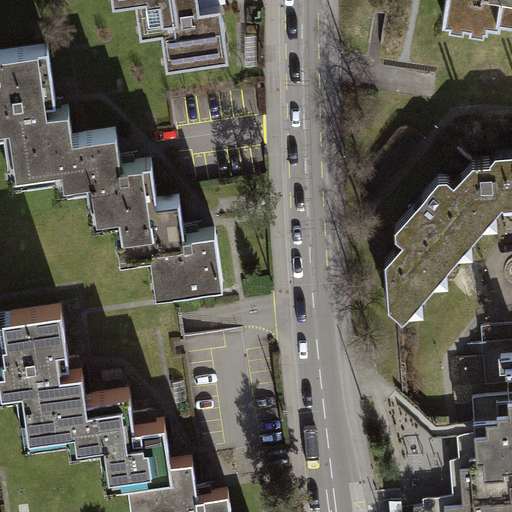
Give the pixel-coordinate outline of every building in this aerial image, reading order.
[(196,0),(161,0),(136,4),(140,35),(161,32),(166,68),(227,60),(220,8),(198,11),(196,0)] [(511,0),(446,0),(443,18),(450,19),(449,24),(463,26),(463,21),(471,22),(470,26),(481,28),(482,24),(488,25),(489,18),(501,19),(501,15),(511,16),(511,0)] [(13,178),(58,172),(54,141),(73,139),(69,110),(47,113),(45,102),(57,100),(49,48),(0,54),(0,131),(6,130),(13,178)] [(95,220),(119,217),(159,212),(158,201),(152,162),(120,166),(115,133),(73,139),(54,141),(58,172),(60,186),(90,182),(95,220)] [(396,233),(403,239),(386,258),(389,303),(403,315),(410,307),(423,306),(423,292),(434,279),(450,278),(449,261),(458,250),(474,250),(473,233),(484,220),(497,220),(496,206),(502,199),(511,198),(511,145),(496,147),(491,154),(491,156),(474,157),(455,179),(448,173),(439,174),(396,224),(396,233)] [(180,198),(158,201),(159,212),(119,217),(123,247),(151,243),(158,291),(222,282),(215,232),(185,236),(180,198)] [(26,434),(71,428),(67,400),(85,398),(81,370),(60,373),(58,363),(68,362),(61,308),(4,316),(8,342),(3,343),(4,353),(0,353),(0,391),(20,389),(26,434)] [(129,391),(85,398),(67,400),(71,428),(74,449),(101,445),(107,485),(129,482),(170,476),(168,461),(162,420),(134,424),(129,391)] [(455,494),(422,496),(423,507),(413,508),(412,511),(511,511),(511,405),(507,406),(508,419),(494,420),(495,426),(473,427),(474,437),(460,438),(461,459),(455,459),(453,459),(455,490),(455,494)] [(129,482),(133,511),(232,511),(229,490),(195,495),(190,458),(168,461),(170,476),(129,482)]
